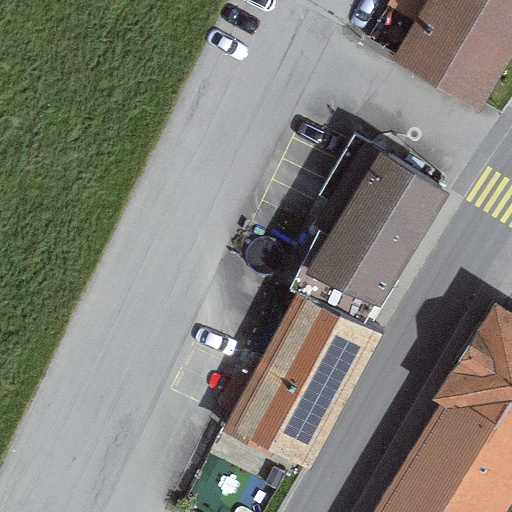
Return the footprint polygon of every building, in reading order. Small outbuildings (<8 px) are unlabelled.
[(401,48),(417,8),(397,0),(389,0),(374,38),(401,48)] [(511,0),(434,0),(401,55),(472,99),(511,35),(511,0)] [(459,183),(373,133),(286,284),(372,334),(459,183)] [(305,297),(233,427),(300,464),(371,334),(305,297)] [(511,332),(501,326),(380,511),(511,511),(511,332)]
